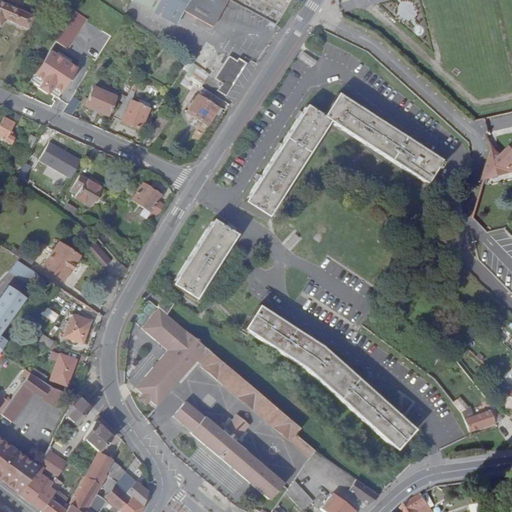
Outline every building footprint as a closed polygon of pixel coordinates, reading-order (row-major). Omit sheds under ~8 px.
[(177,24),(193,0),(135,0),(177,24)] [(231,3),(226,0),(193,0),(177,24),(179,25),(186,11),(214,30),(231,3)] [(30,31),(36,18),(0,2),(0,27),(2,29),(6,20),(30,31)] [(69,49),(91,64),(106,41),(90,31),(80,46),(73,42),(69,49)] [(52,66),(71,38),(65,33),(46,62),(52,66)] [(312,67),(315,60),(301,53),(298,60),(312,67)] [(226,99),(234,87),(231,85),(226,82),(237,64),(230,59),(215,80),(223,85),(218,92),(226,99)] [(52,66),(46,62),(23,96),(30,98),(52,66)] [(231,85),(243,68),(237,64),(226,82),(231,85)] [(192,69),(186,78),(202,89),(210,76),(195,65),(192,69)] [(121,95),(127,99),(132,92),(135,87),(129,83),(121,95)] [(109,117),(117,99),(95,89),(86,107),(109,117)] [(127,99),(126,100),(118,113),(127,117),(124,125),(140,132),(149,112),(132,104),(134,101),(134,94),(132,92),(127,99)] [(193,104),(195,105),(188,115),(209,128),(220,112),(214,108),(216,105),(202,95),(199,99),(197,98),(193,104)] [(443,165),(444,163),(341,99),(327,121),(309,110),(249,206),(271,221),(333,125),(430,186),(439,171),(442,172),(446,166),(443,165)] [(81,103),(74,100),(72,104),(65,115),(76,120),(77,116),(75,115),(81,103)] [(65,115),(72,104),(69,102),(61,113),(65,115)] [(17,137),(11,134),(15,125),(4,119),(0,126),(0,139),(12,145),(17,137)] [(158,139),(167,126),(160,121),(150,134),(158,139)] [(29,152),(35,139),(29,136),(23,148),(29,152)] [(41,164),(69,178),(79,160),(50,145),(41,164)] [(497,151),(488,181),(511,175),(511,165),(505,159),(497,151)] [(22,178),(29,167),(23,163),(16,174),(22,178)] [(77,199),(93,208),(104,190),(82,178),(73,193),(79,196),(77,199)] [(137,197),(142,189),(137,185),(132,194),(137,197)] [(157,224),(167,209),(158,204),(161,199),(143,188),(133,204),(142,210),(138,217),(139,218),(137,222),(144,227),(149,219),(157,224)] [(198,303),(240,239),(217,224),(175,287),(198,303)] [(80,237),(78,239),(83,245),(92,238),(82,228),(76,233),(80,237)] [(289,249),(299,240),(294,235),(284,243),(289,249)] [(113,264),(92,238),(83,245),(105,271),(113,264)] [(64,282),(80,258),(59,244),(43,269),(64,282)] [(21,260),(20,262),(29,269),(34,262),(14,250),(11,254),(21,260)] [(10,273),(34,289),(42,277),(39,275),(29,269),(20,262),(10,273)] [(1,339),(28,302),(9,289),(0,301),(0,354),(8,344),(1,339)] [(160,310),(162,311),(170,317),(177,308),(166,301),(160,310)] [(44,306),(39,314),(52,323),(57,315),(44,306)] [(400,451),(418,431),(325,349),(261,309),(247,332),(312,374),(400,451)] [(145,396),(153,403),(160,409),(189,375),(194,369),(200,363),(210,351),(170,317),(162,311),(145,330),(171,352),(139,390),(145,396)] [(65,340),(83,347),(92,324),(74,316),(65,340)] [(50,350),(55,344),(44,337),(40,343),(50,350)] [(228,388),(238,376),(210,351),(200,363),(228,388)] [(50,382),(67,388),(77,362),(53,353),(50,360),(57,363),(50,382)] [(192,378),(197,372),(194,369),(189,375),(192,378)] [(54,391),(31,375),(11,404),(3,415),(2,417),(12,424),(34,394),(46,403),(46,402),(54,391)] [(256,413),(267,401),(238,376),(228,388),(256,413)] [(54,409),(65,394),(54,391),(46,402),(46,403),(54,409)] [(75,396),(74,398),(65,418),(78,428),(81,423),(90,410),(88,409),(75,396)] [(148,409),(153,403),(145,396),(140,402),(148,409)] [(0,402),(0,412),(3,415),(11,404),(3,398),(0,402)] [(279,432),(289,420),(267,401),(256,413),(279,432)] [(472,434),(506,422),(497,410),(476,418),(474,414),(471,415),(469,410),(461,401),(456,404),(464,413),(472,434)] [(177,419),(195,434),(194,436),(272,503),(285,487),(248,454),(249,453),(241,446),(255,428),(249,422),(243,418),(228,435),(226,433),(225,435),(189,404),(177,419)] [(89,429),(97,417),(90,410),(81,423),(89,429)] [(100,454),(110,443),(114,433),(99,418),(85,440),(100,454)] [(298,437),(302,431),(289,420),(279,432),(312,461),(317,454),(298,437)] [(67,444),(57,435),(55,441),(63,449),(67,444)] [(0,466),(11,451),(0,442),(0,466)] [(11,451),(0,466),(0,482),(19,498),(37,474),(39,472),(11,451)] [(30,506),(42,490),(45,486),(52,476),(58,481),(68,466),(50,452),(49,455),(46,459),(43,465),(40,470),(39,472),(37,474),(19,498),(30,506)] [(88,464),(76,452),(74,457),(76,459),(85,467),(88,464)] [(372,491),(317,454),(312,461),(309,466),(364,503),(372,491)] [(84,478),(81,485),(97,494),(98,495),(102,489),(101,488),(103,484),(107,486),(103,491),(108,494),(109,493),(116,487),(118,485),(106,477),(114,464),(114,463),(100,455),(85,479),(84,478)] [(114,464),(106,477),(118,485),(118,486),(126,476),(127,475),(114,464)] [(64,511),(63,510),(66,505),(69,500),(59,493),(64,486),(60,483),(70,468),(68,466),(58,481),(51,491),(57,495),(44,511),(64,511)] [(45,486),(51,491),(58,481),(52,476),(45,486)] [(146,501),(148,492),(126,476),(118,486),(118,485),(116,487),(132,500),(143,510),(146,501)] [(304,511),(306,511),(316,503),(297,484),(288,496),(304,511)] [(121,511),(132,500),(116,487),(109,493),(108,494),(104,501),(98,495),(97,494),(81,485),(69,507),(77,511),(87,511),(88,511),(89,511),(101,511),(107,503),(117,511),(121,511)] [(38,511),(44,511),(57,495),(51,491),(45,486),(42,490),(30,506),(38,511)] [(420,511),(430,504),(425,495),(409,506),(404,510),(404,511),(420,511)] [(325,509),(328,511),(350,511),(336,497),(325,509)] [(141,511),(143,510),(132,500),(121,511),(141,511)] [(474,511),(483,511),(480,503),(472,506),(474,511)]
